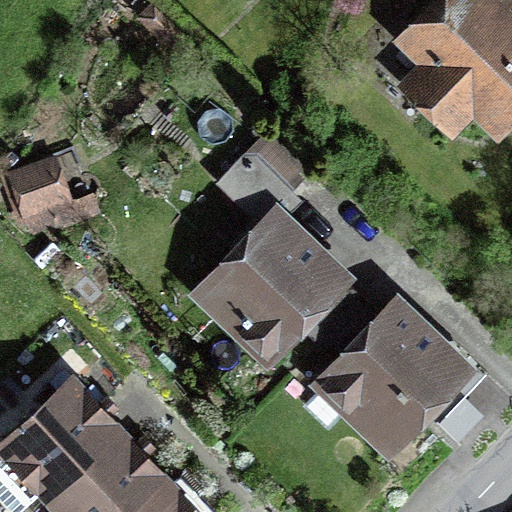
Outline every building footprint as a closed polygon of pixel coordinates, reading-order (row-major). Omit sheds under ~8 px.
[(445,0),(409,38),(434,61),(413,83),(452,121),(473,99),(498,123),(511,108),(511,25),(493,7),(500,0),(445,0)] [(18,222),(77,215),(69,149),(10,156),(18,222)] [(340,278),(342,275),(277,213),(206,287),(245,324),(242,328),(268,353),(298,321),(320,342),(361,299),(340,278)] [(398,304),(383,319),(361,299),(320,342),(342,363),(324,381),(350,406),(354,403),(392,440),(463,366),(398,304)] [(18,511),(41,491),(48,498),(122,429),(74,377),(0,446),(0,447),(5,453),(0,457),(0,498),(12,511),(18,511)] [(135,511),(170,480),(122,429),(48,498),(60,511),(135,511)] [(200,511),(170,480),(135,511),(200,511)]
